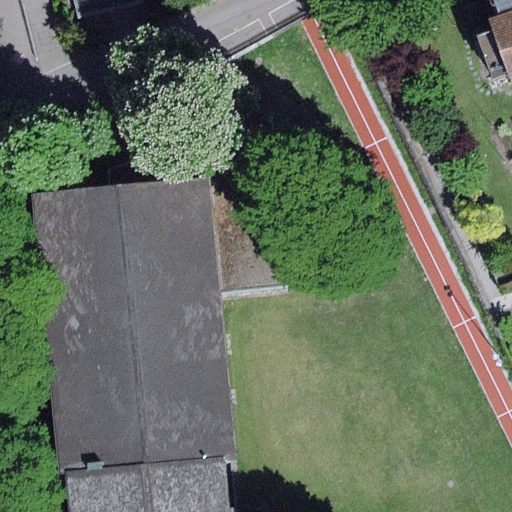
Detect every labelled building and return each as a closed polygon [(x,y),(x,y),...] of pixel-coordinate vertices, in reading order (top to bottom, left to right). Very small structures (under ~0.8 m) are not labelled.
[(75,0),(79,17),(144,2),(143,0),(75,0)] [(511,0),(494,0),(499,14),(487,17),(511,84),(511,0)] [(108,169),(109,187),(211,179),(220,291),(289,286),(276,113),(108,169)] [(36,193),(59,475),(222,462),(234,461),(220,291),(211,179),(109,187),(36,193)] [(227,511),(222,462),(59,475),(61,511),(227,511)]
